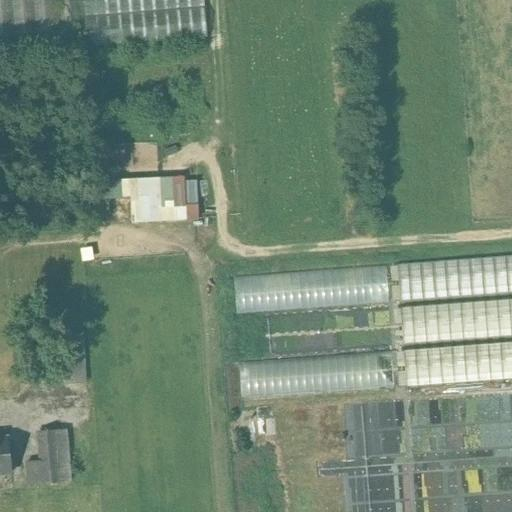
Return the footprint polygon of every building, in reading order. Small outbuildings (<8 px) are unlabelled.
[(0,0),(0,55),(207,39),(204,0),(0,0)] [(131,199),(132,224),(200,220),(199,205),(187,205),(185,177),(122,180),(123,200),(131,199)] [(511,256),(397,266),(400,302),(511,292),(511,256)] [(165,265),(165,258),(151,258),(151,266),(165,265)] [(511,298),(402,308),(405,346),(511,336),(511,298)] [(60,340),(17,344),(21,385),(65,381),(65,386),(86,385),(83,335),(59,337),(60,340)] [(511,343),(405,352),(407,388),(511,379),(511,343)] [(394,390),(392,352),(240,362),(243,400),(394,390)] [(66,431),(38,434),(41,463),(41,472),(65,469),(70,468),(66,431)] [(9,440),(0,440),(0,474),(11,474),(9,440)] [(41,463),(26,464),(28,487),(42,486),(42,484),(41,472),(41,463)] [(65,469),(41,472),(42,484),(71,482),(70,468),(65,469)]
